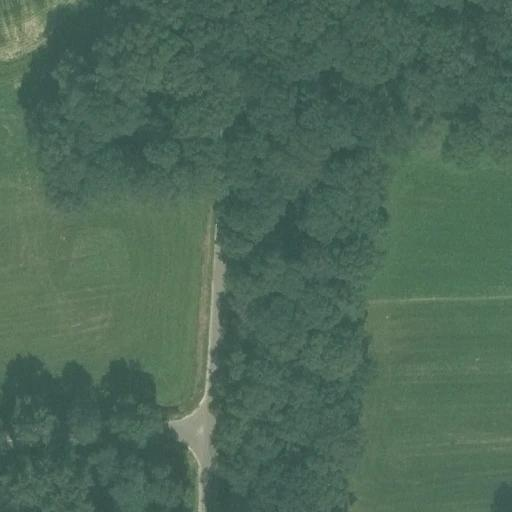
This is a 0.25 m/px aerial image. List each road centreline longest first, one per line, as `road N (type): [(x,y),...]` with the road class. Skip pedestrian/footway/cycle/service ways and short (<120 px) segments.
road 1 (unclassified): [(207,433),(235,0)]
road 2 (unclassified): [(0,434),(83,426),(207,433)]
